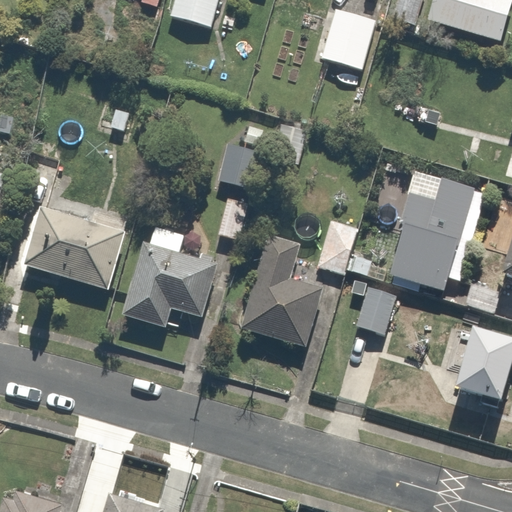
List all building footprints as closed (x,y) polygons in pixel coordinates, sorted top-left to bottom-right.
[(224,0),(177,0),(172,21),(214,34),(224,0)] [(430,0),(397,0),(391,24),(423,31),(430,0)] [(511,0),(439,0),(431,27),(510,52),(511,43),(511,0)] [(380,25),(337,13),(323,65),(367,76),(380,25)] [(147,105),(121,97),(110,132),(136,141),(147,105)] [(28,115),(0,114),(0,115),(0,152),(27,153),(28,115)] [(243,147),(232,143),(220,186),(254,196),(272,134),(249,128),(243,147)] [(10,181),(0,179),(0,258),(1,259),(10,181)] [(449,300),(483,194),(449,184),(443,202),(411,191),(398,234),(406,236),(392,282),(449,300)] [(44,214),(27,272),(110,296),(127,238),(44,214)] [(364,236),(334,224),(315,269),(345,281),(364,236)] [(154,251),(145,249),(127,322),(170,333),(174,315),(210,323),(224,267),(184,257),(190,234),(160,226),(154,251)] [(302,266),(269,256),(245,336),(311,356),(330,291),(298,281),(302,266)] [(511,256),(503,286),(511,288),(511,256)] [(417,327),(424,305),(367,287),(353,330),(386,340),(392,320),(417,327)] [(511,343),(475,335),(459,401),(511,413),(511,343)] [(67,511),(69,503),(10,488),(4,511),(67,511)] [(153,511),(112,500),(108,511),(153,511)]
